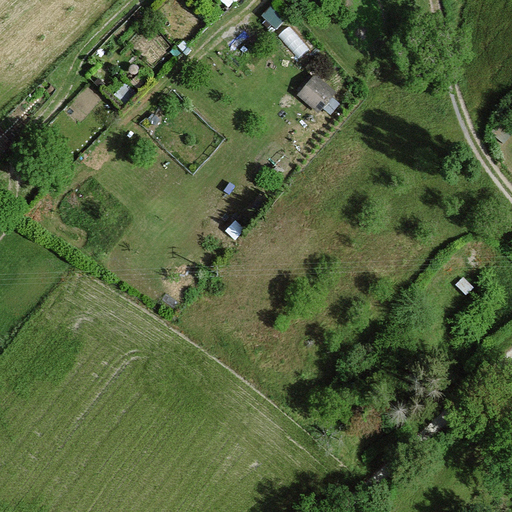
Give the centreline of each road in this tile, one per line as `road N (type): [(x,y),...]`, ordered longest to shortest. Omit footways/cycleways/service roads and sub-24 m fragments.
road 1 (track): [(256,0),(59,195),(52,219),(65,236)]
road 2 (track): [(152,0),(36,119),(19,149),(15,199),(0,226)]
road 3 (track): [(339,511),(511,354)]
road 4 (track): [(511,194),(464,117),(435,0)]
